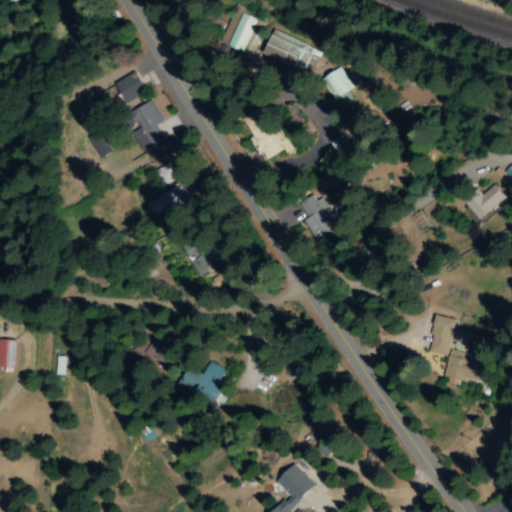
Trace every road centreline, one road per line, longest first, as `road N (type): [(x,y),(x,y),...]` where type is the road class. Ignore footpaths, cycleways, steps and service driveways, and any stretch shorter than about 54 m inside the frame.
road 1 (tertiary): [(468,511),(410,435),(132,0)]
road 2 (residential): [(330,309),(0,297)]
